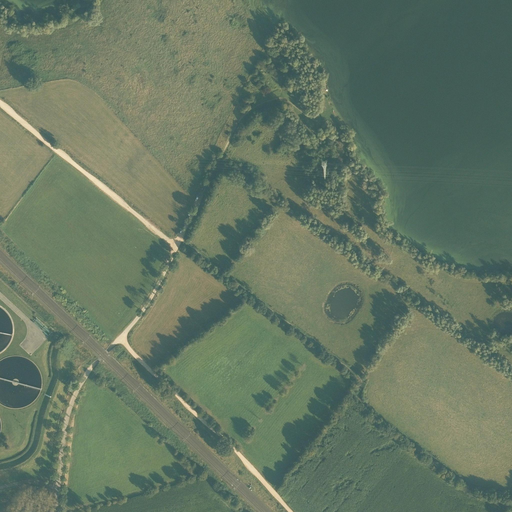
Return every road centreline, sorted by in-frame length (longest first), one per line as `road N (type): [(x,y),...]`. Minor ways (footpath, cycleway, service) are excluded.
road 1 (unclassified): [(56,511),(64,429),(79,384),(151,300),(172,255)]
road 2 (track): [(290,511),(209,420),(118,338)]
road 3 (track): [(177,247),(0,102)]
road 4 (track): [(180,241),(240,121),(261,104),(287,104)]
